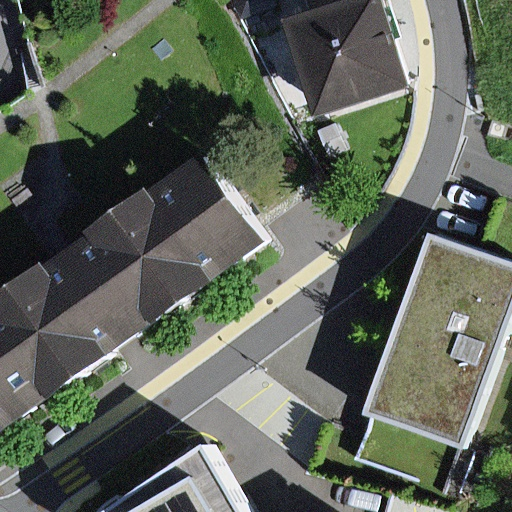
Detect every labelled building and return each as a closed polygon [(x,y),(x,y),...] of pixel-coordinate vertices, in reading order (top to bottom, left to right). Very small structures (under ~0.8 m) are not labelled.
[(403,0),(295,0),(322,107),(424,83),(403,0)] [(225,142),(83,243),(149,335),(291,233),(225,142)] [(511,381),(511,249),(455,229),(392,407),(490,442),(511,381)] [(0,443),(149,335),(83,243),(0,302),(0,443)] [(191,389),(132,441),(189,505),(210,487),(248,453),(191,389)] [(232,511),(210,487),(189,505),(132,441),(62,503),(69,511),(232,511)]
